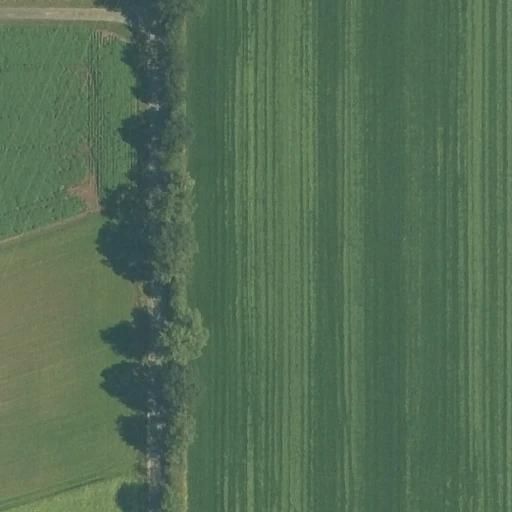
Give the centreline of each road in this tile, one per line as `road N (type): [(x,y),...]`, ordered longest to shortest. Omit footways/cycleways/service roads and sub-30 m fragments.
road 1 (unclassified): [(139,22),(149,511)]
road 2 (unclassified): [(139,22),(0,20)]
